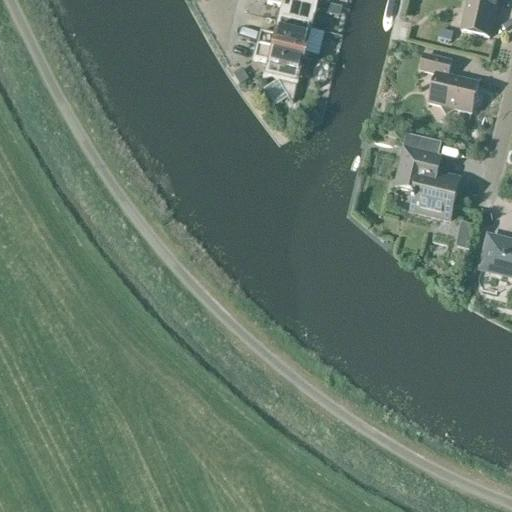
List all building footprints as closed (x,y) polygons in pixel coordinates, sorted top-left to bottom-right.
[(279,9),(275,23),(309,32),(314,11),(316,4),(301,0),(267,0),(266,6),(279,9)] [(468,0),(461,34),(489,41),(498,0),(468,0)] [(316,4),(314,11),(324,14),(326,6),(316,4)] [(272,37),(259,34),(255,48),(302,60),(309,32),(275,23),(272,37)] [(265,65),(261,80),(276,83),(291,107),(302,60),(255,48),(252,62),(265,65)] [(446,118),(455,113),(470,116),(468,126),(469,126),(474,106),(479,103),(476,97),(478,87),(448,79),(452,65),(424,58),(420,74),(436,78),(429,106),(441,109),(446,118)] [(240,73),(231,80),(238,90),(247,83),(240,73)] [(411,214),(450,224),(458,187),(436,182),(441,161),(405,152),(396,190),(415,195),(411,214)] [(511,279),(511,245),(489,240),(482,272),(511,279)]
